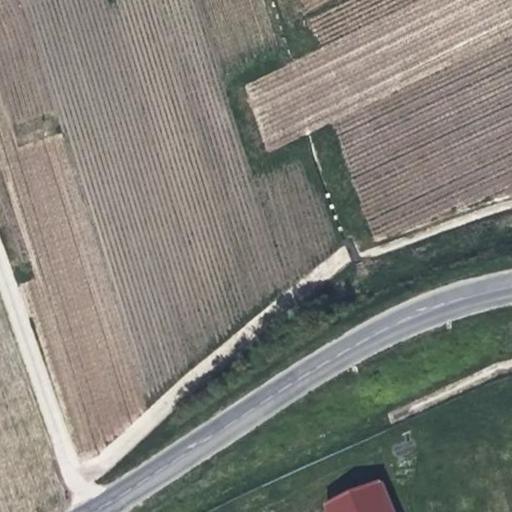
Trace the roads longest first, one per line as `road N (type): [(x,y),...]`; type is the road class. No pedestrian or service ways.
road 1 (track): [(511,207),(471,213),(341,264),(250,325),(74,480)]
road 2 (tertiary): [(511,279),(426,291),(348,331),(87,511)]
road 3 (track): [(0,258),(79,511)]
